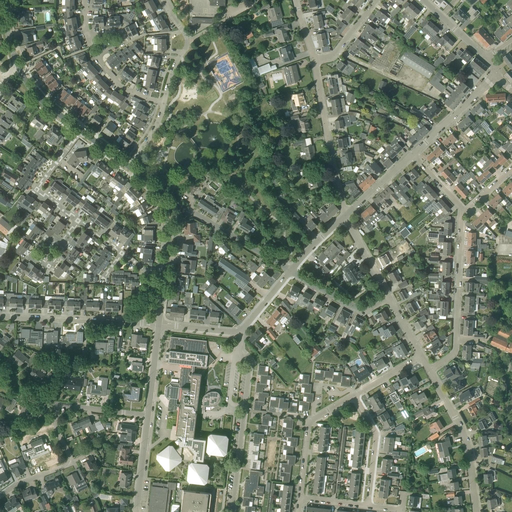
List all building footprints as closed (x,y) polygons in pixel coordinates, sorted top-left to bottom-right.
[(102,4),(102,0),(91,0),(91,4),(96,5),(95,8),(98,8),(99,8),(102,9),(102,6),(100,5),(100,4),(102,4)] [(147,8),(155,4),(152,0),(145,0),(147,2),(144,3),(147,8)] [(319,4),(317,0),(309,0),(307,0),(307,1),(308,1),(308,4),(309,4),(309,5),(307,5),(308,11),(318,9),(317,5),(319,4)] [(404,19),(405,18),(407,15),(415,7),(410,3),(409,4),(407,1),(402,6),(405,9),(403,11),(401,13),(404,15),(402,17),(404,19)] [(259,12),(270,6),(268,3),(257,9),(259,12)] [(352,7),(347,3),(345,6),(346,7),(343,12),(351,17),(354,13),(350,10),(352,7)] [(147,9),(144,10),(147,15),(149,18),(155,14),(153,12),(157,10),(155,4),(147,8),(147,9)] [(65,5),(62,5),(62,9),(65,9),(65,11),(66,16),(73,14),(72,11),(74,12),(75,5),(74,5),(74,6),(66,5),(65,5)] [(270,9),(268,9),(271,21),(273,20),(282,17),(279,6),(270,9)] [(397,6),(389,14),(392,17),(400,8),(398,6),(397,6)] [(420,11),(415,7),(407,15),(405,18),(408,20),(407,22),(408,23),(405,27),(408,29),(411,26),(415,22),(412,19),(420,11)] [(469,12),(466,15),(460,9),(454,15),(455,15),(454,16),(456,18),(458,18),(460,20),(463,23),(466,20),(467,21),(473,15),(475,17),(480,12),(477,9),(475,12),(474,10),(470,14),(469,12)] [(375,15),(384,22),(388,18),(385,15),(379,10),(375,15)] [(32,11),(23,11),(23,12),(19,12),(19,15),(18,15),(18,17),(19,17),(19,21),(22,21),(22,24),(28,24),(29,25),(33,25),(33,20),(31,20),(31,17),(33,17),(32,11)] [(322,21),(321,15),(325,14),(324,11),(321,11),(316,13),(317,15),(313,16),(314,22),(322,21)] [(114,16),(115,26),(120,25),(120,22),(122,22),(124,24),(130,14),(127,12),(126,14),(119,14),(119,16),(114,16)] [(131,12),(130,14),(124,24),(126,25),(127,26),(124,28),(127,32),(135,28),(133,24),(134,24),(131,21),(135,14),(131,12)] [(351,17),(343,12),(341,14),(339,13),(336,17),(338,19),(341,21),(343,19),(347,22),(351,17)] [(73,14),(66,16),(63,16),(65,25),(77,23),(76,17),(73,17),(73,14)] [(150,19),(150,20),(153,19),(155,24),(164,20),(165,19),(163,15),(161,16),(160,15),(156,17),(155,14),(149,18),(147,18),(148,20),(150,19)] [(107,29),(106,19),(106,15),(103,15),(103,17),(98,17),(99,27),(99,26),(102,26),(102,29),(107,29)] [(375,15),(371,20),(377,25),(379,23),(384,27),(386,24),(384,22),(375,15)] [(107,29),(110,28),(112,28),(112,26),(115,26),(114,16),(109,16),(109,18),(106,19),(107,29)] [(503,18),(502,22),(504,25),(503,26),(504,28),(502,30),(505,33),(504,34),(507,38),(511,33),(511,27),(506,19),(504,17),(503,18)] [(196,23),(211,24),(212,19),(192,18),(191,29),(196,29),(196,23)] [(341,21),(338,19),(335,22),(339,25),(342,27),(344,29),(346,26),(341,21)] [(434,25),(429,21),(428,21),(425,19),(420,25),(423,28),(422,29),(427,33),(434,25)] [(166,25),(164,20),(155,24),(155,25),(153,26),(156,31),(159,30),(160,32),(160,33),(166,32),(165,30),(169,28),(167,25),(166,25)] [(314,22),(315,28),(323,27),(322,24),(327,23),(326,20),(322,21),(314,22)] [(76,32),(75,29),(78,29),(77,23),(65,25),(67,36),(76,32)] [(276,27),(263,32),(265,37),(277,34),(280,42),(284,41),(288,40),(288,39),(286,34),(287,34),(286,31),(290,29),(289,23),(281,25),(282,28),(280,28),(277,29),(276,27)] [(373,29),(368,24),(364,30),(370,34),(372,32),(377,36),(377,35),(380,37),(383,36),(385,34),(383,33),(378,29),(375,26),(373,29)] [(434,25),(427,33),(427,34),(430,37),(428,39),(432,42),(437,36),(435,35),(439,30),(434,25)] [(413,26),(403,36),(407,39),(416,29),(413,26)] [(482,27),(477,31),(474,34),(487,48),(495,41),(491,38),(482,27)] [(500,27),(496,31),(498,34),(496,36),(500,39),(502,42),(503,42),(507,38),(504,34),(505,33),(502,30),(500,27)] [(137,33),(135,28),(127,32),(128,35),(126,36),(128,41),(135,37),(139,36),(137,33)] [(318,40),(325,39),(329,38),(328,32),(335,31),(335,30),(332,28),(323,30),(324,33),(317,34),(318,40)] [(246,39),(253,36),(250,29),(243,33),(246,39)] [(26,31),(21,32),(22,35),(22,37),(24,37),(24,42),(29,41),(34,40),(33,34),(35,34),(35,30),(32,30),(26,31)] [(376,39),(370,34),(364,30),(360,35),(366,39),(368,40),(370,38),(374,42),(376,39)] [(67,36),(66,36),(67,39),(68,39),(70,44),(79,41),(77,36),(77,35),(76,32),(67,36)] [(441,47),(444,44),(449,39),(444,34),(440,39),(437,36),(432,42),(435,45),(436,43),(441,47)] [(155,39),(155,45),(166,45),(165,45),(165,39),(166,39),(166,35),(157,36),(153,36),(153,39),(155,39)] [(327,45),(325,39),(318,40),(319,47),(321,46),(322,52),(330,51),(329,44),(327,45)] [(357,39),(353,44),(359,48),(361,46),(365,49),(365,48),(367,50),(369,48),(363,43),(357,39)] [(444,44),(447,46),(444,49),(446,51),(449,48),(450,47),(454,43),(449,39),(444,44)] [(45,40),(33,43),(34,46),(27,48),(29,56),(38,53),(42,52),(41,47),(47,45),(45,40)] [(70,44),(68,45),(71,54),(74,52),(76,52),(81,50),(79,47),(82,47),(79,41),(70,44)] [(130,47),(134,52),(135,51),(136,53),(142,48),(138,43),(137,44),(136,42),(130,47)] [(353,44),(349,49),(350,49),(348,52),(353,56),(357,51),(363,55),(365,53),(359,48),(353,44)] [(153,54),(156,54),(162,54),(163,54),(163,51),(166,51),(166,45),(155,45),(153,45),(153,52),(153,54)] [(288,61),(293,59),(290,51),(291,50),(290,46),(287,47),(286,45),(281,46),(282,49),(281,49),(282,49),(284,56),(282,57),(284,62),(288,61)] [(133,52),(134,52),(130,47),(127,49),(126,47),(124,50),(132,59),(133,58),(132,57),(135,54),(133,52)] [(373,47),(371,50),(374,52),(370,56),(374,59),(378,55),(379,52),(373,47)] [(434,76),(435,75),(436,73),(438,72),(439,69),(437,68),(436,67),(435,68),(406,49),(403,47),(400,53),(396,59),(393,64),(391,68),(389,72),(395,76),(403,63),(429,79),(431,74),(432,74),(434,76)] [(459,56),(467,62),(473,56),(465,49),(462,52),(459,50),(456,53),(459,56)] [(118,53),(126,62),(127,61),(126,60),(128,57),(131,60),(132,59),(124,50),(121,52),(120,50),(118,53)] [(75,55),(73,56),(74,59),(77,58),(78,58),(80,64),(82,64),(87,62),(85,56),(86,56),(84,52),(82,53),(77,55),(75,55)] [(111,56),(119,66),(121,64),(119,63),(122,60),(125,63),(126,62),(118,53),(115,55),(114,53),(111,56)] [(452,53),(443,63),(446,66),(455,55),(452,53)] [(507,63),(511,59),(511,56),(509,53),(502,58),(507,63)] [(152,66),(157,67),(159,61),(160,61),(162,54),(156,54),(153,54),(153,56),(151,56),(150,58),(152,59),(150,66),(152,66)] [(119,66),(111,56),(107,59),(108,60),(107,62),(112,69),(115,66),(117,68),(119,66)] [(437,68),(444,60),(440,57),(433,65),(436,67),(437,68)] [(475,57),(468,65),(476,71),(474,74),(478,78),(480,75),(481,76),(487,68),(475,57)] [(47,65),(42,58),(35,63),(37,65),(34,67),(37,72),(47,65)] [(274,65),(270,67),(269,63),(257,68),(253,58),(244,61),(253,79),(260,75),(260,76),(276,69),(274,65)] [(82,64),(80,64),(80,65),(81,68),(78,70),(82,74),(82,73),(85,76),(88,74),(94,68),(90,63),(91,63),(88,61),(87,62),(82,64)] [(340,61),(336,67),(340,70),(341,71),(344,74),(346,75),(349,72),(348,72),(350,68),(352,69),(353,69),(355,65),(356,65),(350,62),(348,66),(347,66),(340,61)] [(50,69),(47,65),(37,72),(41,77),(44,75),(46,77),(52,72),(50,69)] [(295,65),(286,67),(288,73),(285,73),(285,75),(285,78),(287,79),(288,83),(291,82),(291,84),(295,83),(295,82),(298,81),(300,81),(299,80),(298,75),(297,76),(295,65)] [(148,68),(147,74),(155,76),(157,71),(158,67),(157,67),(152,66),(150,66),(149,66),(148,68)] [(124,79),(132,69),(129,67),(128,69),(125,67),(120,74),(121,75),(120,76),(124,79)] [(94,81),(99,76),(97,74),(98,72),(94,68),(88,74),(94,81)] [(134,71),(132,69),(124,79),(127,82),(128,81),(130,82),(136,75),(132,73),(134,71)] [(59,78),(53,71),(52,72),(46,77),(47,79),(44,81),(48,86),(59,78)] [(327,79),(329,87),(341,85),(340,74),(337,74),(334,74),(330,75),(331,79),(327,79)] [(434,76),(429,82),(442,93),(444,91),(446,88),(445,88),(439,82),(440,80),(435,75),(434,76)] [(92,87),(97,91),(105,83),(101,79),(101,78),(99,76),(94,81),(92,83),(94,85),(92,87)] [(51,91),(54,89),(56,91),(63,86),(58,79),(59,78),(48,86),(51,91)] [(157,83),(154,82),(146,80),(146,81),(145,86),(148,87),(147,90),(153,92),(154,88),(153,88),(154,86),(156,87),(157,83)] [(470,88),(471,87),(462,80),(461,81),(470,88)] [(383,90),(386,83),(381,81),(378,88),(383,90)] [(456,87),(466,94),(470,89),(461,81),(456,87)] [(104,98),(106,96),(110,90),(108,89),(109,87),(105,83),(97,91),(101,96),(104,98)] [(329,87),(330,94),(342,92),(345,91),(346,92),(345,86),(341,85),(329,87)] [(448,85),(446,88),(447,89),(452,93),(461,100),(466,94),(456,87),(454,90),(448,85)] [(68,90),(65,87),(59,94),(62,96),(60,99),(64,102),(70,94),(66,91),(68,90)] [(446,88),(444,91),(450,95),(448,98),(452,101),(452,102),(454,104),(455,103),(457,105),(461,100),(452,93),(447,89),(447,90),(446,88)] [(114,100),(119,94),(114,90),(112,92),(110,90),(106,96),(114,101),(114,100)] [(346,96),(356,100),(354,99),(356,95),(346,92),(345,91),(345,96),(347,96),(346,96)] [(114,100),(115,101),(113,102),(118,105),(118,104),(121,106),(123,103),(125,102),(127,98),(124,96),(119,93),(119,94),(114,100)] [(292,94),(292,100),(291,100),(293,110),(289,111),(289,112),(285,113),(286,117),(299,114),(298,110),(296,110),(295,105),(303,104),(303,103),(303,99),(301,99),(301,94),(301,93),(292,94)] [(506,101),(506,93),(486,95),(486,102),(506,101)] [(69,106),(71,103),(74,105),(79,98),(76,96),(74,97),(70,94),(64,102),(69,106)] [(7,106),(11,109),(14,111),(17,108),(18,109),(19,108),(22,104),(23,103),(16,98),(13,96),(10,99),(11,100),(7,106)] [(80,102),(82,100),(81,100),(79,98),(74,105),(76,106),(74,109),(78,113),(84,105),(80,102)] [(332,107),(345,105),(343,98),(338,99),(331,100),(332,107)] [(448,98),(444,103),(453,110),(457,105),(455,103),(454,104),(452,102),(452,101),(448,98)] [(137,110),(142,113),(144,111),(147,113),(149,108),(136,101),(134,105),(135,106),(134,108),(137,110)] [(506,105),(503,108),(502,107),(496,111),(499,114),(502,110),(504,112),(508,115),(511,112),(511,111),(511,103),(509,101),(506,105)] [(84,105),(78,113),(83,116),(85,113),(88,115),(91,111),(93,108),(90,106),(91,105),(86,102),(84,105)] [(427,108),(423,112),(427,116),(430,119),(435,115),(435,116),(438,113),(441,110),(437,107),(433,102),(427,108)] [(91,111),(94,113),(99,107),(100,105),(97,103),(96,105),(93,108),(91,111)] [(474,109),(478,114),(480,116),(483,113),(486,117),(489,115),(487,112),(479,104),(474,109)] [(332,107),(333,114),(346,112),(345,105),(332,107)] [(412,107),(410,112),(412,113),(420,117),(423,113),(418,110),(415,109),(412,107)] [(131,115),(132,116),(135,117),(141,120),(142,118),(145,120),(147,116),(142,113),(137,110),(134,108),(132,112),(132,113),(131,115)] [(375,113),(376,110),(375,109),(373,115),(374,115),(373,117),(376,118),(376,117),(388,121),(389,118),(375,113)] [(13,114),(8,110),(4,116),(3,114),(0,118),(1,118),(0,119),(0,122),(7,128),(12,122),(15,118),(12,115),(13,114)] [(97,126),(100,122),(102,119),(98,116),(100,113),(97,111),(90,121),(93,123),(97,126)] [(107,117),(113,121),(116,117),(111,113),(107,117)] [(37,114),(32,121),(32,122),(30,124),(33,126),(35,124),(42,129),(47,121),(46,121),(41,117),(37,114)] [(132,116),(131,115),(129,119),(130,120),(129,122),(134,125),(133,125),(139,128),(140,126),(143,127),(145,123),(141,120),(135,117),(132,116)] [(348,115),(345,116),(340,116),(340,117),(341,117),(342,120),(334,121),(336,128),(341,127),(343,127),(342,123),(350,122),(356,121),(355,117),(352,116),(352,115),(349,116),(349,115),(348,115)] [(463,121),(471,130),(469,127),(471,124),(475,129),(477,126),(481,130),(483,128),(480,124),(477,121),(474,123),(468,116),(463,121)] [(305,131),(309,130),(309,126),(307,126),(306,122),(307,121),(307,118),(302,119),(300,119),(301,128),(298,128),(299,132),(305,131)] [(430,128),(432,125),(428,122),(423,119),(422,120),(430,128)] [(415,126),(412,128),(416,132),(417,131),(423,137),(429,131),(428,129),(430,128),(422,120),(420,122),(419,121),(414,125),(415,126)] [(110,136),(115,129),(111,126),(113,123),(110,121),(103,131),(105,133),(106,132),(110,136)] [(463,121),(458,126),(463,131),(458,136),(466,144),(471,139),(466,134),(471,130),(463,121)] [(485,121),(481,124),(485,129),(488,126),(489,126),(485,121)] [(9,132),(1,126),(0,126),(0,142),(4,138),(9,132)] [(50,130),(46,135),(48,137),(47,138),(47,139),(47,140),(47,141),(47,142),(47,143),(48,143),(48,144),(49,144),(50,145),(51,145),(52,145),(53,145),(53,144),(54,144),(55,144),(55,143),(58,144),(62,138),(63,137),(60,135),(62,132),(56,128),(56,129),(53,126),(50,130)] [(120,129),(118,132),(132,142),(135,138),(134,137),(136,134),(133,133),(135,130),(131,127),(129,129),(125,133),(120,129)] [(418,141),(423,137),(417,131),(416,132),(412,128),(409,132),(418,141)] [(418,141),(409,132),(406,129),(404,131),(410,137),(408,139),(413,146),(418,141)] [(40,130),(35,137),(38,139),(43,132),(40,130)] [(129,146),(132,142),(118,132),(116,134),(122,138),(118,143),(125,148),(127,145),(129,146)] [(448,138),(453,143),(457,139),(453,134),(448,138)] [(339,148),(344,147),(347,146),(347,147),(350,147),(351,146),(350,141),(349,137),(342,138),(342,136),(338,135),(339,135),(338,138),(338,139),(337,139),(339,148)] [(401,135),(399,137),(404,144),(407,141),(401,135)] [(448,138),(443,142),(446,146),(448,148),(450,146),(453,148),(455,146),(453,143),(448,138)] [(303,139),(296,141),(292,141),(293,146),(297,145),(301,144),(304,155),(302,156),(303,160),(314,157),(313,151),(314,150),(313,146),(307,147),(306,143),(304,144),(303,139)] [(392,142),(389,145),(392,147),(397,153),(398,152),(398,153),(400,151),(399,151),(402,148),(399,144),(398,143),(399,142),(396,140),(394,142),(393,141),(392,142)] [(511,143),(509,141),(505,145),(504,144),(502,147),(506,150),(507,150),(511,154),(511,143)] [(384,150),(380,153),(384,155),(387,153),(388,154),(391,158),(394,155),(395,156),(396,154),(397,153),(392,147),(389,145),(384,150)] [(433,151),(438,157),(441,154),(443,156),(446,154),(444,152),(444,151),(443,150),(439,146),(436,149),(433,151)] [(80,162),(88,161),(86,150),(74,152),(80,162)] [(88,161),(89,163),(94,157),(86,150),(88,161)] [(365,157),(372,160),(373,156),(364,151),(365,157)] [(430,154),(427,157),(431,162),(429,164),(431,167),(433,168),(435,166),(434,165),(437,162),(440,159),(438,157),(433,151),(430,154)] [(42,164),(43,162),(45,163),(47,160),(37,152),(35,154),(37,155),(34,159),(42,164)] [(80,162),(74,152),(67,162),(75,168),(80,162)] [(342,157),(341,158),(341,163),(346,162),(346,164),(351,163),(355,163),(354,157),(352,158),(351,152),(346,153),(341,154),(342,157)] [(502,165),(507,159),(503,155),(502,155),(500,153),(498,155),(500,157),(497,160),(502,165)] [(34,159),(31,156),(30,158),(32,160),(29,163),(37,168),(38,166),(39,167),(42,164),(34,159)] [(382,158),(379,161),(380,163),(384,167),(385,166),(387,169),(390,166),(393,164),(392,164),(393,163),(390,159),(388,158),(384,156),(382,158)] [(483,158),(487,163),(491,168),(493,165),(497,170),(502,165),(497,160),(495,162),(491,159),(490,160),(486,156),(483,158)] [(482,174),(487,179),(492,174),(489,170),(491,168),(487,163),(483,158),(479,161),(483,166),(482,167),(483,169),(485,171),(482,174)] [(94,166),(93,168),(91,170),(90,171),(93,173),(94,172),(99,176),(101,174),(106,166),(101,162),(101,163),(98,161),(94,166)] [(362,171),(363,171),(364,172),(371,174),(373,171),(377,175),(379,173),(380,174),(383,171),(375,161),(369,166),(367,163),(362,171)] [(22,165),(34,174),(37,171),(36,170),(37,168),(29,163),(27,166),(23,163),(22,165)] [(22,172),(25,175),(32,180),(35,177),(33,176),(34,174),(22,165),(27,169),(25,172),(23,171),(22,172)] [(104,179),(107,181),(110,176),(108,174),(112,169),(106,166),(101,174),(106,177),(104,179)] [(446,178),(451,173),(449,171),(451,169),(449,166),(446,168),(441,173),(446,178)] [(0,174),(15,183),(18,177),(4,168),(0,174)] [(411,180),(414,177),(418,174),(413,169),(409,173),(408,172),(409,171),(405,174),(411,180)] [(363,171),(359,174),(360,175),(369,186),(370,185),(372,183),(373,183),(375,181),(374,181),(375,180),(372,177),(370,175),(367,178),(363,173),(364,172),(363,171)] [(451,173),(446,178),(451,184),(455,180),(456,179),(457,178),(456,177),(457,176),(453,171),(451,173)] [(460,193),(464,188),(462,185),(472,176),(468,172),(465,174),(463,176),(460,179),(462,181),(460,183),(455,187),(460,193)] [(116,185),(122,177),(116,173),(113,178),(110,176),(107,181),(109,183),(109,184),(113,188),(116,185)] [(318,174),(311,176),(308,177),(309,183),(312,182),(313,187),(321,185),(320,180),(319,180),(318,174)] [(482,184),(487,179),(482,174),(480,176),(477,174),(475,176),(477,179),(482,184)] [(25,175),(24,175),(22,178),(20,176),(19,178),(30,186),(32,183),(31,182),(32,180),(25,175)] [(363,191),(369,186),(360,175),(356,177),(357,178),(361,183),(356,187),(360,191),(362,189),(363,191)] [(403,190),(402,191),(404,193),(409,189),(407,187),(404,185),(408,181),(403,176),(398,181),(400,184),(398,185),(403,190)] [(122,193),(126,187),(123,186),(127,181),(122,177),(116,185),(121,189),(119,191),(122,193)] [(27,190),(30,186),(19,178),(17,180),(19,182),(17,185),(24,190),(26,189),(27,190)] [(55,192),(60,186),(63,182),(61,179),(57,180),(55,182),(53,180),(49,185),(52,187),(50,189),(55,193),(55,192)] [(471,182),(476,188),(479,185),(474,179),(471,182)] [(14,187),(12,186),(2,180),(0,182),(0,183),(11,191),(14,187)] [(192,182),(185,190),(191,195),(198,187),(193,183),(192,182)] [(404,193),(402,191),(397,185),(394,182),(389,186),(399,198),(397,199),(406,208),(411,203),(408,200),(408,199),(404,193)] [(353,191),(350,193),(354,198),(359,195),(361,193),(360,193),(361,192),(360,191),(356,187),(354,184),(352,186),(352,187),(352,188),(353,191)] [(126,187),(122,193),(124,194),(124,195),(128,199),(137,190),(132,185),(128,189),(126,187)] [(432,190),(427,185),(423,189),(421,187),(419,189),(417,191),(421,196),(424,194),(426,196),(432,190)] [(468,185),(464,188),(460,193),(465,198),(469,193),(472,191),(470,189),(470,188),(468,185)] [(63,197),(67,191),(60,186),(55,192),(60,196),(61,195),(63,197)] [(507,196),(511,191),(511,190),(507,186),(502,190),(507,196)] [(380,194),(386,200),(387,199),(389,197),(393,201),(397,198),(388,187),(380,194)] [(69,189),(67,191),(63,197),(66,198),(65,199),(70,203),(76,194),(69,189)] [(130,208),(138,202),(136,199),(141,194),(137,190),(128,199),(127,199),(132,203),(132,204),(128,206),(130,208)] [(426,196),(428,198),(426,201),(427,203),(422,207),(425,210),(430,206),(429,205),(434,201),(432,199),(436,195),(432,190),(426,196)] [(112,200),(111,202),(114,203),(116,201),(118,197),(122,193),(119,191),(116,196),(112,200)] [(114,205),(112,208),(114,209),(116,207),(117,208),(118,207),(121,203),(119,202),(124,195),(124,194),(122,193),(118,197),(118,198),(114,204),(114,205)] [(22,194),(18,200),(21,202),(19,205),(24,209),(25,208),(30,212),(31,211),(34,207),(30,204),(34,199),(31,197),(31,198),(27,195),(25,197),(22,194)] [(80,205),(85,197),(83,196),(81,198),(76,194),(70,203),(75,207),(77,203),(80,205)] [(94,203),(96,200),(89,194),(86,197),(94,203)] [(202,209),(211,196),(207,194),(203,199),(201,198),(197,205),(202,209)] [(391,203),(387,199),(386,200),(380,194),(373,200),(377,204),(379,207),(383,203),(387,207),(391,203)] [(504,199),(502,197),(499,194),(494,198),(502,206),(505,203),(509,207),(511,204),(506,198),(504,200),(503,199),(504,199)] [(211,197),(211,196),(202,209),(213,216),(218,209),(211,205),(213,202),(214,201),(213,200),(215,197),(214,197),(213,197),(211,196),(211,197)] [(93,203),(85,197),(80,205),(82,207),(81,208),(86,212),(91,205),(93,203)] [(494,198),(489,203),(494,208),(496,206),(499,203),(494,198)] [(425,210),(428,213),(432,209),(436,213),(437,212),(438,211),(445,204),(440,199),(436,203),(434,201),(429,205),(430,206),(425,210)] [(48,206),(44,202),(42,204),(40,202),(34,209),(42,215),(44,212),(48,206)] [(130,208),(127,211),(128,211),(133,212),(138,209),(140,212),(149,207),(146,202),(140,205),(138,202),(133,206),(130,208)] [(94,216),(98,210),(101,207),(98,205),(97,204),(96,204),(95,205),(94,205),(93,207),(91,205),(86,212),(91,216),(92,214),(94,216)] [(333,204),(329,207),(326,210),(323,207),(320,210),(323,213),(319,216),(325,222),(338,210),(333,204)] [(433,223),(439,220),(444,217),(443,216),(445,213),(445,214),(450,209),(445,204),(438,211),(437,212),(439,214),(432,221),(433,223)] [(387,222),(388,221),(384,216),(381,212),(379,214),(376,211),(371,205),(365,210),(373,219),(377,215),(382,221),(384,219),(387,222)] [(44,212),(48,216),(46,218),(49,220),(53,215),(50,213),(53,209),(48,206),(44,212)] [(224,213),(220,219),(223,220),(226,222),(227,220),(231,222),(233,218),(234,217),(233,216),(235,213),(227,208),(226,209),(224,213)] [(488,209),(483,214),(488,219),(493,214),(488,209)] [(99,225),(106,215),(101,212),(100,212),(101,212),(98,210),(94,216),(97,218),(94,221),(99,225)] [(368,223),(369,223),(373,219),(365,210),(360,214),(366,220),(368,223)] [(248,233),(251,227),(245,223),(247,220),(243,217),(245,213),(242,211),(240,215),(237,219),(241,221),(238,227),(248,233)] [(26,212),(21,220),(24,222),(29,214),(26,212)] [(144,224),(154,221),(152,214),(147,216),(146,212),(138,216),(139,219),(142,218),(144,224)] [(314,218),(310,214),(306,219),(309,222),(306,225),(311,230),(316,225),(312,220),(314,218)] [(387,214),(384,216),(388,221),(388,220),(390,222),(391,221),(392,223),(394,221),(392,220),(392,219),(387,214)] [(488,219),(483,214),(478,218),(483,224),(488,219)] [(99,225),(98,225),(103,229),(105,227),(107,229),(113,221),(106,215),(99,225)] [(439,220),(439,223),(441,223),(441,225),(444,225),(444,228),(451,229),(451,222),(445,222),(446,217),(444,217),(439,220)] [(12,227),(1,218),(0,219),(0,230),(5,235),(12,227)] [(55,225),(61,230),(65,225),(64,224),(66,222),(60,218),(55,225)] [(475,229),(483,232),(484,229),(486,227),(483,224),(478,218),(473,223),(476,227),(475,229)] [(185,223),(185,229),(184,229),(184,235),(196,234),(196,228),(194,228),(194,222),(189,223),(189,221),(185,221),(185,223)] [(373,228),(369,223),(368,223),(365,226),(366,227),(364,228),(368,233),(370,231),(373,229),(373,228)] [(116,238),(117,236),(122,229),(115,224),(108,233),(116,238)] [(35,225),(31,230),(39,235),(42,230),(35,225)] [(55,225),(53,227),(51,226),(50,226),(47,230),(52,234),(54,232),(58,235),(61,230),(55,225)] [(153,235),(153,232),(155,232),(155,226),(146,226),(146,229),(144,229),(144,235),(153,235)] [(405,226),(398,232),(404,239),(408,236),(404,231),(406,229),(406,228),(405,226)] [(124,227),(122,229),(117,236),(124,241),(131,232),(124,227)] [(428,237),(430,238),(438,238),(443,239),(444,235),(450,235),(451,229),(444,228),(444,231),(438,231),(438,234),(428,233),(428,236),(428,237)] [(27,234),(25,237),(31,241),(32,238),(34,240),(38,235),(39,235),(31,230),(28,235),(27,234)] [(80,237),(86,242),(89,244),(92,239),(91,239),(91,238),(90,237),(83,232),(80,237)] [(31,241),(25,237),(23,235),(22,236),(22,239),(23,240),(20,244),(26,249),(30,244),(29,243),(31,241)] [(141,244),(144,244),(144,243),(155,243),(155,238),(153,238),(153,235),(144,235),(141,235),(141,244)] [(92,239),(96,243),(97,242),(100,245),(102,243),(98,240),(93,236),(91,238),(91,239),(92,239)] [(77,243),(75,245),(81,249),(82,250),(84,252),(86,249),(84,248),(86,246),(87,246),(88,245),(89,245),(89,244),(86,242),(80,237),(76,242),(77,243)] [(428,237),(428,241),(438,242),(438,245),(443,245),(443,248),(450,248),(450,242),(443,242),(443,239),(438,238),(430,238),(428,237)] [(218,243),(221,246),(218,249),(219,250),(219,251),(219,252),(220,253),(221,253),(222,253),(223,254),(232,247),(224,238),(218,243)] [(477,248),(484,248),(486,248),(487,244),(481,244),(481,239),(476,239),(468,238),(468,245),(475,245),(478,245),(477,248)] [(0,247),(6,250),(7,250),(9,245),(9,244),(0,240),(0,247)] [(332,243),(327,248),(336,256),(341,251),(344,248),(343,247),(335,240),(332,243)] [(406,242),(400,247),(399,246),(398,247),(399,248),(403,254),(411,247),(406,242)] [(186,255),(191,255),(196,256),(196,252),(191,252),(192,244),(183,243),(182,251),(186,251),(186,255)] [(23,254),(26,249),(20,244),(15,251),(20,255),(22,253),(23,254)] [(143,253),(152,254),(152,251),(154,251),(154,246),(144,244),(141,244),(141,245),(140,253),(143,253)] [(70,252),(76,257),(79,259),(81,257),(78,255),(80,252),(82,250),(81,249),(75,245),(73,248),(72,248),(71,249),(72,250),(70,252)] [(99,252),(102,254),(109,259),(112,256),(110,255),(112,253),(105,248),(102,251),(100,249),(99,252)] [(323,253),(329,258),(331,261),(336,256),(327,248),(323,253)] [(347,251),(340,260),(342,262),(350,254),(347,251)] [(66,260),(71,264),(76,257),(70,252),(66,257),(68,258),(66,260)] [(151,257),(152,254),(143,253),(142,258),(144,259),(144,262),(152,263),(153,257),(151,257)] [(323,267),(328,271),(331,269),(326,264),(324,263),(329,258),(323,253),(318,258),(321,260),(319,262),(323,266),(323,267)] [(96,258),(106,266),(109,262),(108,261),(109,259),(102,254),(100,257),(98,256),(96,258)] [(383,265),(387,263),(389,262),(387,259),(390,257),(388,254),(385,256),(385,255),(379,259),(383,265)] [(94,264),(101,270),(102,268),(104,269),(106,266),(96,258),(95,260),(96,261),(94,264)] [(217,264),(236,278),(247,285),(251,279),(222,258),(217,264)] [(195,260),(186,259),(186,260),(187,260),(187,264),(181,263),(180,271),(189,272),(190,268),(195,268),(195,260)] [(59,267),(64,270),(64,271),(65,272),(67,272),(69,274),(69,273),(70,273),(70,270),(69,271),(67,269),(71,264),(66,260),(64,263),(63,262),(59,267)] [(248,267),(250,269),(254,272),(258,267),(251,261),(247,266),(248,267)] [(90,270),(88,272),(95,275),(97,273),(98,274),(101,270),(94,264),(91,262),(89,264),(91,266),(89,269),(90,270)] [(21,277),(24,273),(28,268),(21,263),(18,267),(15,265),(12,270),(21,277)] [(352,263),(343,269),(346,273),(347,272),(351,278),(349,279),(352,284),(355,282),(361,278),(364,275),(361,270),(357,273),(355,271),(356,271),(351,263),(352,263)] [(67,272),(65,272),(64,271),(64,270),(59,267),(57,265),(53,270),(55,271),(53,274),(58,278),(60,275),(63,277),(67,272)] [(33,266),(31,270),(28,268),(24,273),(32,279),(38,270),(33,266)] [(38,270),(32,279),(37,282),(38,280),(41,282),(42,280),(44,282),(48,282),(49,277),(45,276),(42,275),(44,273),(39,269),(38,270)] [(400,288),(404,286),(409,283),(407,280),(405,281),(401,283),(399,279),(400,279),(395,270),(388,274),(390,278),(391,278),(394,283),(396,281),(398,285),(400,288)] [(259,276),(261,278),(260,278),(266,282),(270,277),(265,272),(265,273),(263,271),(261,273),(259,276)] [(95,277),(95,275),(88,272),(88,274),(87,274),(86,278),(84,278),(84,281),(97,281),(97,277),(95,277)] [(188,275),(186,275),(181,274),(181,278),(178,277),(177,282),(176,288),(185,289),(186,280),(188,280),(188,275)] [(261,287),(266,282),(260,278),(261,278),(259,276),(257,274),(253,279),(254,281),(256,283),(261,287)] [(247,285),(236,278),(234,280),(235,280),(234,282),(235,283),(243,290),(243,289),(247,285)] [(428,278),(428,281),(431,281),(437,282),(436,284),(438,284),(438,288),(448,289),(448,282),(442,282),(442,278),(437,278),(428,278)] [(212,281),(205,290),(212,295),(219,286),(212,281)] [(479,284),(478,284),(474,284),(474,283),(466,282),(466,290),(474,291),(474,293),(479,293),(479,289),(482,284),(479,284)] [(403,290),(398,293),(402,300),(406,297),(408,300),(412,298),(418,295),(420,294),(422,293),(421,290),(419,291),(416,292),(416,291),(413,293),(411,290),(413,289),(411,286),(413,286),(411,283),(402,288),(404,290),(403,290)] [(296,301),(298,296),(300,294),(298,293),(299,292),(298,291),(300,289),(299,289),(296,288),(296,287),(293,285),(289,293),(288,292),(286,295),(296,301)] [(243,289),(243,290),(241,292),(239,295),(244,300),(248,303),(253,297),(247,292),(247,293),(243,289)] [(92,311),(93,299),(87,299),(87,291),(84,291),(84,295),(83,310),(86,310),(92,310),(92,311)] [(103,294),(102,310),(105,311),(106,311),(108,312),(108,311),(112,311),(112,299),(106,299),(106,298),(106,293),(104,293),(104,292),(103,292),(103,294)] [(296,301),(294,303),(293,307),(296,309),(298,304),(301,305),(304,301),(307,302),(309,299),(310,298),(311,295),(304,292),(301,297),(298,296),(296,301)] [(14,293),(7,293),(6,303),(9,303),(9,306),(10,306),(16,307),(16,298),(16,295),(14,295),(14,293)] [(103,294),(101,293),(100,298),(98,298),(98,299),(93,298),(93,299),(92,311),(93,311),(93,310),(99,310),(99,311),(99,310),(102,310),(103,294)] [(112,299),(112,311),(115,311),(116,312),(118,312),(118,311),(119,305),(122,305),(122,293),(119,293),(119,300),(112,299)] [(474,304),(478,304),(478,297),(484,297),(484,294),(477,293),(477,297),(471,296),(466,296),(465,303),(474,304)] [(22,299),(16,298),(16,307),(22,307),(22,304),(26,304),(26,295),(26,296),(23,296),(23,298),(22,298),(22,299)] [(35,308),(36,296),(32,295),(32,299),(29,299),(29,295),(26,295),(26,304),(29,304),(28,307),(29,307),(35,307),(35,308)] [(74,301),(73,310),(74,309),(80,309),(80,310),(80,309),(83,310),(84,295),(80,295),(80,298),(74,298),(74,301)] [(45,308),(45,299),(41,299),(38,299),(39,296),(36,296),(35,308),(35,307),(41,308),(42,308),(45,308)] [(54,309),(55,300),(54,300),(55,296),(51,296),(51,300),(48,300),(48,299),(45,299),(45,308),(48,308),(54,308),(54,309)] [(55,296),(54,300),(55,300),(54,309),(54,308),(60,309),(61,309),(61,306),(64,306),(64,299),(64,297),(55,296)] [(232,303),(227,309),(231,313),(231,312),(233,313),(237,316),(242,310),(237,306),(239,303),(235,300),(231,296),(228,299),(232,303)] [(410,303),(405,305),(407,309),(409,308),(411,312),(416,310),(417,309),(420,307),(417,301),(418,300),(416,297),(413,299),(409,301),(410,303)] [(320,309),(321,306),(323,302),(320,300),(321,300),(320,299),(319,300),(316,298),(313,303),(310,302),(306,309),(311,311),(314,306),(320,309)] [(73,310),(74,301),(67,301),(67,300),(64,299),(64,306),(67,306),(67,309),(73,309),(73,310)] [(284,306),(286,309),(290,313),(293,306),(290,305),(289,306),(287,303),(284,299),(281,302),(284,306)] [(222,314),(222,311),(209,300),(208,306),(208,307),(211,308),(210,320),(213,320),(217,320),(217,321),(218,321),(218,314),(222,314)] [(465,303),(465,304),(465,311),(467,311),(467,314),(475,315),(475,311),(474,311),(474,304),(465,303)] [(190,318),(197,318),(198,307),(198,306),(194,305),(191,305),(190,318)] [(323,308),(319,315),(324,318),(326,316),(331,318),(334,313),(334,312),(336,309),(331,306),(328,305),(329,305),(326,310),(323,308)] [(202,308),(198,307),(197,318),(204,319),(206,306),(202,306),(202,308)] [(272,315),(277,320),(280,322),(285,316),(288,319),(289,319),(290,318),(290,317),(288,315),(289,315),(287,313),(288,313),(281,308),(278,311),(277,309),(272,315)] [(440,308),(440,312),(437,312),(436,315),(432,315),(429,315),(430,319),(432,319),(438,319),(438,315),(442,315),(447,315),(447,308),(440,308)] [(336,320),(334,323),(338,325),(340,322),(345,325),(347,320),(350,314),(345,311),(344,311),(343,310),(342,309),(336,320)] [(380,325),(387,321),(386,319),(388,318),(384,311),(373,316),(375,320),(379,318),(381,322),(379,323),(380,325)] [(419,320),(414,323),(416,326),(417,329),(418,328),(418,329),(419,328),(421,331),(426,328),(424,325),(422,322),(425,320),(427,319),(430,319),(428,312),(421,316),(418,318),(419,320)] [(274,324),(277,320),(272,315),(266,322),(271,326),(274,328),(276,326),(274,324)] [(464,327),(473,327),(473,320),(474,320),(475,316),(467,316),(467,320),(465,320),(464,327)] [(352,324),(348,331),(347,333),(351,335),(352,333),(355,328),(359,331),(360,328),(359,328),(363,321),(356,317),(352,324)] [(369,326),(372,325),(375,323),(375,321),(372,317),(368,319),(370,321),(367,322),(369,326)] [(490,343),(511,352),(511,342),(508,343),(511,334),(511,329),(499,323),(490,343)] [(337,328),(330,324),(327,329),(334,333),(337,328)] [(427,328),(429,331),(423,335),(427,342),(433,338),(434,339),(437,337),(434,332),(436,330),(432,324),(427,328)] [(377,329),(372,332),(375,336),(379,333),(381,336),(383,335),(385,338),(388,336),(391,335),(396,332),(392,325),(386,329),(384,325),(381,327),(377,329)] [(473,332),(473,327),(464,327),(464,334),(475,335),(475,338),(486,339),(487,334),(484,334),(484,335),(477,335),(477,332),(473,332)] [(21,334),(21,337),(28,337),(28,339),(27,343),(38,343),(38,347),(42,347),(42,339),(38,339),(38,336),(38,331),(30,331),(30,329),(21,329),(21,334)] [(262,337),(264,335),(258,329),(249,339),(259,350),(264,345),(261,343),(265,339),(262,337)] [(57,345),(58,331),(53,330),(53,333),(51,333),(46,332),(46,342),(53,342),(52,345),(57,345)] [(62,336),(61,348),(68,348),(69,341),(76,341),(76,342),(83,343),(83,337),(83,332),(77,331),(76,334),(65,333),(65,336),(62,336)] [(277,337),(272,331),(268,334),(273,340),(277,337)] [(132,339),(131,346),(140,347),(139,349),(140,349),(144,350),(145,350),(146,347),(147,339),(141,338),(142,335),(138,335),(133,334),(132,339)] [(444,334),(440,337),(438,338),(431,343),(433,346),(430,348),(431,350),(431,351),(431,353),(433,353),(433,354),(434,354),(436,354),(436,352),(437,352),(440,349),(438,346),(441,344),(440,341),(446,337),(444,334)] [(3,346),(5,344),(6,342),(7,342),(10,338),(4,335),(3,337),(1,339),(0,338),(0,349),(0,350),(3,346)] [(325,339),(326,340),(324,341),(328,346),(329,345),(329,344),(330,344),(335,340),(333,336),(332,335),(330,337),(329,336),(325,339)] [(175,440),(179,445),(179,447),(175,450),(172,447),(168,446),(158,454),(157,458),(166,469),(169,469),(182,459),(183,461),(190,462),(188,478),(190,481),(187,490),(181,489),(180,500),(182,500),(180,511),(208,511),(211,493),(189,490),(192,481),(203,482),(206,480),(208,467),(205,464),(203,463),(204,454),(206,452),(223,454),(225,452),(227,439),(225,436),(212,434),(209,437),(208,439),(193,437),(193,436),(194,436),(193,436),(193,432),(194,432),(193,432),(193,428),(194,428),(193,428),(194,424),(195,424),(194,424),(194,420),(195,421),(195,420),(194,420),(195,417),(196,417),(196,416),(195,416),(195,413),(197,413),(201,413),(201,410),(205,410),(205,406),(206,406),(207,406),(208,406),(209,406),(210,406),(211,406),(212,405),(213,405),(214,404),(215,404),(216,403),(217,402),(218,401),(218,400),(219,399),(219,398),(220,398),(220,397),(220,396),(220,395),(219,394),(219,393),(218,393),(218,392),(217,392),(216,391),(215,391),(214,391),(213,391),(212,391),(211,391),(210,392),(209,392),(208,392),(207,393),(206,393),(206,394),(205,394),(204,395),(203,396),(203,397),(202,398),(197,397),(197,393),(198,393),(198,389),(198,386),(199,386),(199,385),(198,385),(199,382),(199,381),(199,378),(200,378),(199,378),(200,374),(215,360),(214,360),(210,355),(209,354),(208,353),(208,352),(208,351),(206,352),(206,349),(207,349),(207,348),(206,347),(206,346),(206,345),(206,343),(206,342),(206,341),(207,341),(173,337),(172,341),(171,350),(169,350),(169,351),(166,351),(166,354),(165,358),(166,358),(168,358),(168,362),(181,364),(179,383),(177,383),(171,382),(171,384),(170,384),(166,387),(165,387),(166,387),(165,396),(164,396),(165,396),(168,399),(168,400),(169,400),(168,407),(169,407),(168,410),(168,411),(173,411),(173,410),(179,411),(179,415),(178,414),(178,415),(179,415),(179,418),(178,418),(178,419),(178,422),(177,422),(178,422),(178,426),(177,426),(173,426),(173,430),(172,434),(172,433),(171,439),(175,440)] [(113,352),(114,339),(108,339),(108,343),(96,342),(95,350),(108,350),(107,352),(113,352)] [(313,357),(320,351),(314,343),(310,347),(313,350),(310,353),(313,357)] [(396,351),(397,353),(399,358),(404,355),(404,356),(405,355),(407,353),(404,348),(401,344),(402,343),(393,348),(392,346),(384,350),(386,354),(394,350),(394,351),(396,351)] [(18,350),(15,354),(12,358),(17,362),(16,363),(20,366),(23,362),(28,367),(37,356),(34,353),(29,360),(23,355),(22,356),(20,355),(22,353),(18,350)] [(462,352),(462,355),(463,355),(463,358),(468,358),(471,359),(471,362),(482,363),(483,358),(478,358),(478,357),(478,352),(471,352),(463,351),(463,352),(462,352)] [(374,363),(373,362),(370,364),(373,369),(377,367),(378,369),(385,365),(386,365),(382,360),(386,358),(383,353),(383,352),(376,355),(377,361),(374,363)] [(128,369),(131,370),(138,371),(138,370),(143,370),(144,365),(141,365),(142,358),(129,357),(128,369)] [(268,363),(274,369),(277,367),(275,365),(277,364),(273,359),(268,363)] [(511,361),(508,361),(506,370),(502,370),(501,376),(504,377),(511,377),(511,361)] [(364,365),(353,372),(355,374),(356,377),(357,378),(359,381),(365,377),(365,376),(369,373),(369,374),(370,374),(367,370),(367,369),(370,368),(367,363),(364,365)] [(39,381),(42,378),(44,375),(44,374),(46,372),(42,369),(41,370),(40,369),(41,368),(37,365),(30,373),(36,378),(35,379),(39,381)] [(257,374),(271,376),(268,375),(268,372),(265,371),(265,366),(259,365),(257,374)] [(450,376),(451,379),(460,374),(456,367),(452,370),(451,368),(444,372),(447,377),(450,376)] [(332,381),(333,369),(330,368),(329,371),(324,371),(323,380),(324,377),(332,378),(332,381)] [(340,386),(342,373),(338,372),(338,375),(333,375),(334,369),(333,369),(332,381),(341,383),(340,386)] [(314,379),(323,380),(324,371),(320,370),(320,373),(315,372),(314,379)] [(342,373),(340,386),(349,387),(350,378),(349,377),(342,376),(342,373)] [(454,383),(451,385),(455,392),(465,386),(461,379),(466,377),(464,373),(452,380),(454,383)] [(256,383),(266,384),(267,379),(270,380),(271,376),(257,374),(261,375),(260,383),(256,383)] [(299,383),(311,384),(308,384),(309,375),(303,374),(302,379),(299,379),(299,383)] [(399,380),(401,385),(402,386),(407,384),(410,388),(412,390),(417,387),(415,384),(418,383),(414,375),(407,379),(405,377),(399,380)] [(84,385),(84,384),(84,380),(84,379),(71,377),(71,380),(64,379),(63,387),(71,388),(71,389),(80,390),(80,386),(84,387),(84,385)] [(105,396),(106,391),(108,378),(99,377),(99,380),(102,380),(101,385),(92,384),(93,382),(88,381),(87,394),(91,394),(91,393),(103,395),(103,396),(105,396)] [(255,392),(262,393),(263,388),(266,388),(266,384),(256,383),(255,392)] [(304,392),(310,393),(311,384),(299,383),(302,383),(301,387),(304,388),(304,392)] [(141,386),(131,385),(130,393),(123,392),(122,400),(130,401),(130,400),(132,400),(132,401),(139,402),(141,386)] [(469,390),(459,395),(461,397),(459,398),(462,403),(466,401),(467,403),(481,396),(482,392),(481,390),(475,393),(473,390),(471,392),(469,390)] [(395,391),(389,395),(394,404),(400,400),(395,391)] [(264,402),(264,401),(265,397),(268,397),(269,393),(262,393),(255,392),(259,392),(258,401),(254,401),(264,402)] [(309,402),(312,402),(314,394),(310,393),(304,392),(303,396),(307,397),(306,402),(309,402)] [(418,408),(422,406),(420,402),(427,399),(424,392),(418,395),(416,392),(412,395),(411,395),(418,408)] [(371,404),(371,405),(380,400),(376,394),(367,399),(369,402),(369,401),(371,404)] [(278,407),(280,398),(276,397),(275,400),(270,400),(269,406),(278,407)] [(477,409),(476,406),(476,405),(476,404),(481,401),(479,397),(473,400),(468,402),(470,406),(468,407),(473,416),(479,413),(481,413),(482,411),(483,410),(482,409),(480,408),(479,408),(477,409)] [(283,398),(280,398),(278,407),(287,409),(288,402),(283,401),(283,398)] [(376,413),(385,408),(380,400),(371,405),(373,408),(372,408),(374,411),(376,410),(377,413),(376,413)] [(264,406),(264,402),(254,401),(253,410),(260,410),(261,405),(264,406)] [(309,402),(306,402),(299,401),(299,405),(302,405),(301,410),(308,411),(309,402)] [(9,402),(5,409),(10,412),(14,405),(9,402)] [(288,402),(287,409),(287,412),(296,413),(297,406),(292,405),(292,402),(288,402)] [(28,418),(28,419),(33,422),(38,411),(25,404),(20,414),(28,418)] [(414,420),(424,414),(426,419),(436,414),(432,408),(426,411),(425,408),(427,407),(427,406),(417,412),(411,415),(414,420)] [(381,422),(390,417),(385,408),(376,413),(377,413),(379,415),(377,416),(379,419),(381,422)] [(489,427),(487,424),(495,420),(493,416),(492,417),(490,414),(478,420),(479,422),(478,422),(482,429),(485,428),(486,429),(489,427)] [(272,417),(270,417),(267,416),(264,416),(262,416),(261,425),(258,424),(268,425),(269,421),(272,421),(272,417)] [(80,421),(83,428),(87,427),(89,432),(91,431),(93,430),(91,425),(92,425),(89,417),(80,421)] [(395,426),(390,417),(381,422),(383,425),(382,426),(384,428),(386,428),(387,430),(386,431),(395,426)] [(282,427),(292,429),(293,420),(291,419),(288,419),(286,419),(283,418),(283,423),(286,423),(286,428),(282,427)] [(437,430),(443,427),(438,419),(433,422),(433,423),(429,425),(431,429),(434,426),(437,430)] [(87,437),(83,428),(80,421),(71,425),(76,435),(79,434),(77,431),(80,430),(82,435),(83,438),(84,438),(85,441),(87,440),(86,437),(87,437)] [(94,424),(98,432),(104,429),(100,421),(94,424)] [(121,429),(121,430),(128,431),(127,440),(130,440),(135,441),(136,428),(137,428),(137,426),(135,426),(121,424),(121,429)] [(268,425),(258,424),(257,433),(254,433),(264,434),(264,429),(267,429),(268,425)] [(292,429),(282,427),(282,431),(285,432),(284,437),(298,438),(291,437),(292,429)] [(439,436),(437,432),(427,438),(429,442),(439,436)] [(250,441),(259,442),(260,438),(263,438),(264,434),(254,433),(253,442),(250,441)] [(480,445),(485,444),(487,444),(487,439),(491,438),(492,443),(496,442),(495,440),(502,440),(502,434),(498,435),(498,434),(479,436),(480,445)] [(441,442),(436,443),(440,457),(443,456),(444,461),(446,461),(450,460),(446,447),(451,446),(448,436),(444,437),(444,436),(440,437),(441,442)] [(26,449),(22,451),(26,460),(30,458),(29,455),(31,455),(35,453),(35,454),(45,451),(45,450),(49,448),(50,451),(53,450),(50,443),(47,444),(46,440),(43,442),(41,437),(30,441),(32,446),(28,447),(29,450),(27,451),(26,449)] [(290,446),(297,447),(298,438),(284,437),(288,437),(287,441),(290,441),(290,446)] [(385,443),(392,444),(397,445),(397,441),(399,441),(400,437),(396,437),(396,438),(385,437),(385,443)] [(259,442),(250,441),(249,450),(258,451),(255,451),(256,446),(259,447),(259,442)] [(400,456),(400,455),(406,456),(407,452),(396,451),(396,448),(392,448),(392,444),(385,443),(384,450),(386,450),(386,454),(393,455),(400,456)] [(119,444),(114,444),(113,448),(118,449),(118,450),(122,450),(121,455),(120,463),(132,464),(133,457),(128,456),(129,449),(123,448),(123,445),(119,444)] [(297,447),(290,446),(283,445),(283,449),(286,450),(286,455),(295,456),(292,455),(293,447),(297,447)] [(495,448),(492,447),(480,448),(481,457),(493,455),(492,453),(493,453),(495,448)] [(248,459),(254,460),(255,455),(258,455),(258,451),(249,450),(248,459)] [(87,470),(94,466),(91,461),(93,459),(91,455),(85,458),(87,461),(82,463),(83,464),(84,464),(87,470)] [(288,464),(291,464),(294,465),(295,456),(286,455),(285,459),(288,459),(288,464)] [(17,461),(9,465),(11,468),(13,472),(15,472),(17,476),(24,473),(22,470),(21,466),(25,464),(23,459),(22,457),(16,459),(17,461)] [(382,465),(393,466),(393,462),(392,462),(392,459),(383,458),(382,465)] [(261,460),(254,460),(248,459),(247,459),(251,459),(250,468),(256,469),(257,464),(260,465),(261,460)] [(0,483),(8,480),(4,470),(8,468),(6,463),(1,465),(3,467),(0,468),(0,483)] [(291,464),(288,464),(281,463),(281,467),(284,468),(283,472),(280,472),(290,473),(291,464)] [(454,468),(447,470),(447,473),(443,474),(443,477),(441,477),(441,480),(447,480),(449,479),(449,477),(455,476),(454,468)] [(494,471),(489,468),(487,474),(484,474),(485,482),(492,482),(492,476),(496,476),(495,471),(494,471)] [(249,479),(249,480),(258,481),(259,476),(262,476),(263,472),(257,471),(252,471),(250,471),(249,479)] [(83,477),(81,473),(77,475),(76,472),(66,476),(71,485),(73,484),(78,492),(88,487),(83,477)] [(289,482),(290,473),(280,472),(280,476),(283,476),(282,481),(289,482)] [(130,474),(126,473),(121,473),(120,477),(121,478),(120,486),(128,487),(129,481),(130,481),(130,474)] [(45,484),(48,491),(52,489),(52,491),(63,487),(61,483),(62,482),(60,477),(53,479),(53,480),(52,481),(52,482),(50,483),(50,482),(45,484)] [(245,479),(245,483),(246,483),(245,488),(254,489),(257,489),(257,491),(263,492),(264,486),(258,486),(258,485),(258,481),(249,480),(249,479),(248,479),(245,479)] [(449,479),(447,480),(441,480),(438,481),(438,483),(440,483),(440,485),(443,484),(443,487),(449,486),(450,490),(459,489),(459,488),(458,488),(457,482),(458,482),(458,481),(451,482),(450,479),(452,479),(449,479)] [(151,503),(151,510),(150,511),(168,511),(171,489),(175,490),(176,483),(167,482),(167,484),(162,483),(162,482),(161,482),(160,483),(159,483),(158,482),(157,483),(153,482),(150,503),(151,503)] [(38,497),(34,489),(31,490),(30,488),(26,489),(26,490),(22,492),(25,500),(33,496),(33,498),(38,497)] [(245,488),(244,488),(243,497),(253,498),(250,498),(250,493),(254,493),(254,489),(245,488)] [(49,503),(50,502),(45,493),(40,495),(48,511),(52,510),(49,503)] [(67,493),(63,496),(68,502),(72,499),(67,493)] [(21,506),(14,496),(10,498),(11,499),(4,504),(9,511),(14,511),(16,510),(16,508),(17,508),(18,508),(21,506)] [(421,497),(415,496),(410,496),(409,499),(409,501),(409,504),(416,505),(417,502),(420,503),(421,497)] [(450,504),(457,504),(461,503),(461,496),(454,496),(454,500),(450,500),(450,504)] [(242,506),(249,506),(249,502),(253,502),(253,498),(243,497),(242,506)] [(124,511),(123,511),(124,504),(127,505),(128,499),(121,498),(120,508),(118,508),(107,508),(106,511),(122,511),(124,511)] [(488,509),(493,508),(495,508),(495,506),(500,505),(499,498),(487,499),(487,502),(488,502),(489,508),(488,508),(488,509)] [(99,510),(96,502),(93,503),(89,504),(92,511),(96,511),(99,510)]
